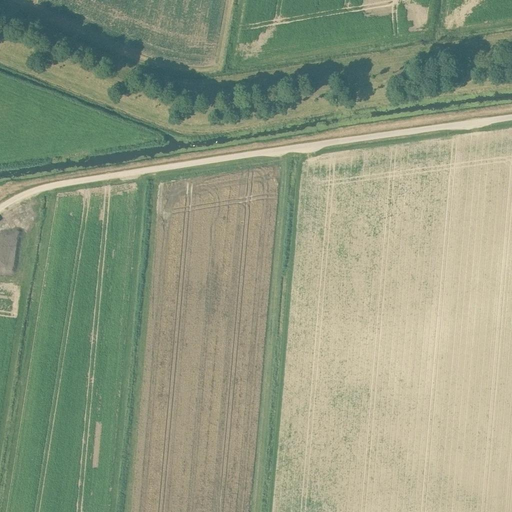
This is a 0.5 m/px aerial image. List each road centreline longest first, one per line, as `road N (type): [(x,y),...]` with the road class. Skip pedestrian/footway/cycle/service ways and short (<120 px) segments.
road 1 (track): [(0,56),(191,126),(511,82)]
road 2 (unclassified): [(0,207),(52,185),(511,116)]
road 3 (track): [(21,23),(184,89),(511,39)]
